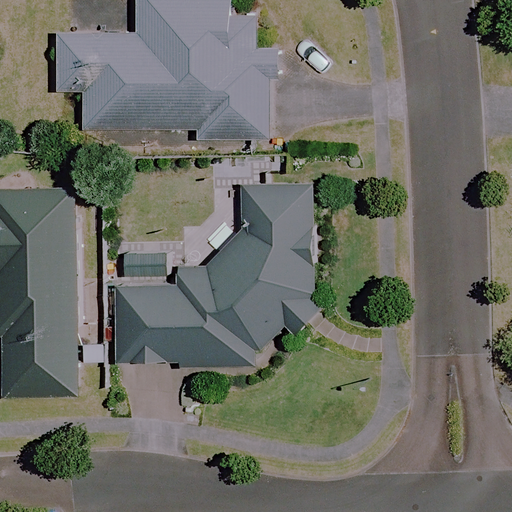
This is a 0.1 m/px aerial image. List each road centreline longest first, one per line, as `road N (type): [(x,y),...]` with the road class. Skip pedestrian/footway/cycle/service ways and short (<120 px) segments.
road 1 (residential): [(421,0),(457,511)]
road 2 (residential): [(0,484),(35,482),(187,511)]
